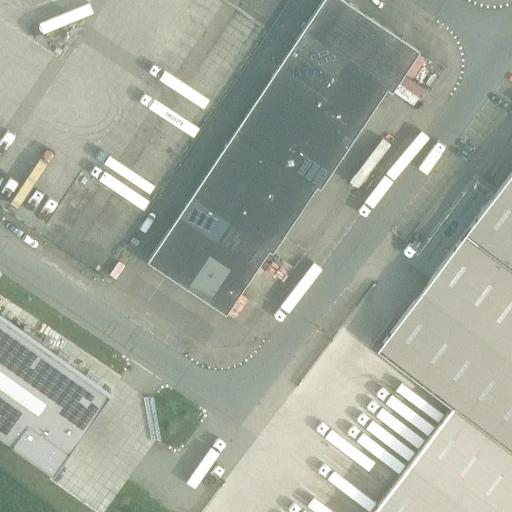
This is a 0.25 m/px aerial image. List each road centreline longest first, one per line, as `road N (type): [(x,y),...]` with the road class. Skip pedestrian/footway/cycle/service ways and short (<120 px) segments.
road 1 (unclassified): [(231,411),(505,48)]
road 2 (unknown): [(286,0),(130,235)]
road 3 (unclassified): [(231,411),(0,254)]
